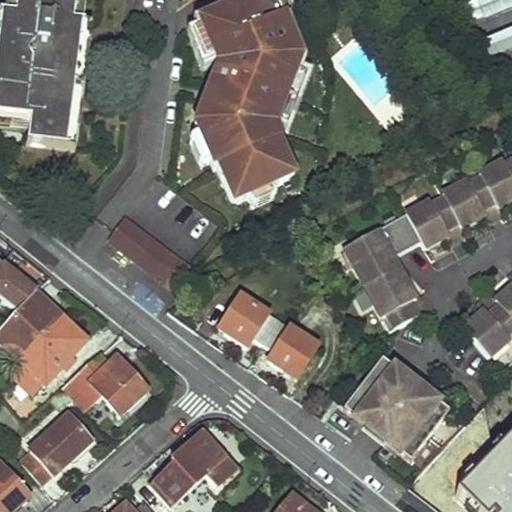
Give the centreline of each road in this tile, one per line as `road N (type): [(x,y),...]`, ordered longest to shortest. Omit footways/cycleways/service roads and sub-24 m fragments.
road 1 (unknown): [(74,273),(140,181),(134,0)]
road 2 (unclassified): [(0,214),(215,383)]
road 3 (unclassified): [(215,383),(376,511)]
road 4 (residential): [(75,511),(215,383)]
